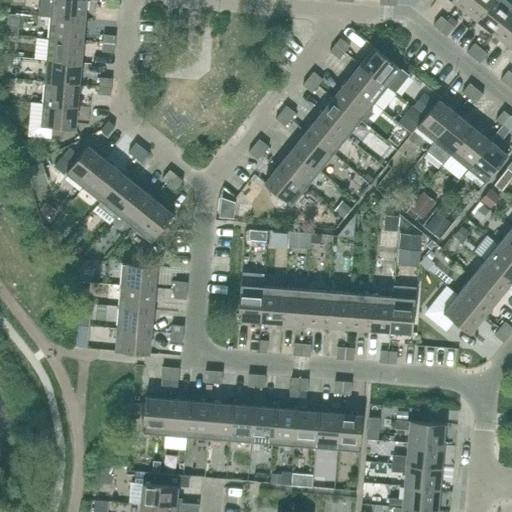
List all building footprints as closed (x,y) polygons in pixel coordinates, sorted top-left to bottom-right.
[(86,0),(51,0),(50,17),(85,20),(86,0)] [(118,9),(119,0),(117,0),(106,0),(106,8),(118,9)] [(477,20),(492,0),(464,0),(460,6),(477,20)] [(492,0),(477,20),(493,33),(511,10),(511,3),(507,0),(492,0)] [(511,10),(493,33),(510,47),(511,44),(511,10)] [(440,31),(447,22),(441,16),(433,26),(440,31)] [(83,41),(85,20),(50,17),(48,38),(83,41)] [(446,37),(454,27),(447,22),(440,31),(446,37)] [(115,44),(116,35),(103,34),(103,43),(115,44)] [(81,63),(83,41),(48,38),(46,60),(81,63)] [(344,52),(350,46),(340,38),(335,45),(344,52)] [(114,53),(115,44),(103,43),(102,51),(114,53)] [(473,58),(481,48),(474,43),(467,53),(473,58)] [(339,59),(344,52),(335,45),(329,51),(339,59)] [(374,47),(360,64),(382,82),(387,86),(395,93),(409,75),(401,69),(400,67),(392,61),(374,47)] [(480,63),(488,54),(481,48),(473,58),(480,63)] [(79,84),(81,63),(46,60),(45,81),(79,84)] [(374,103),(387,86),(360,64),(346,81),(374,103)] [(507,85),(511,78),(511,73),(508,70),(500,80),(507,85)] [(318,86),(323,79),(313,72),(308,78),(318,86)] [(111,87),(112,78),(100,77),(99,86),(111,87)] [(312,93),(318,86),(308,78),(302,85),(312,93)] [(78,106),(79,84),(45,81),(43,103),(78,106)] [(360,120),(374,103),(346,81),(333,98),(360,120)] [(469,98),(476,89),(470,83),(462,93),(469,98)] [(111,96),(111,87),(99,86),(98,94),(111,96)] [(475,104),(483,94),(476,89),(469,98),(475,104)] [(347,137),(360,120),(333,98),(319,115),(347,137)] [(435,141),(457,113),(439,99),(417,126),(435,141)] [(76,128),(78,106),(43,103),(41,125),(52,126),(51,135),(64,136),(64,127),(76,128)] [(290,119),(296,113),(286,105),(281,112),(290,119)] [(502,125),(510,116),(503,110),(496,120),(502,125)] [(285,126),(290,119),(281,112),(275,118),(285,126)] [(451,154),(473,127),(457,113),(435,141),(451,154)] [(333,154),(347,137),(319,115),(306,132),(333,154)] [(509,131),(511,127),(511,117),(510,116),(502,125),(509,131)] [(107,136),(115,126),(108,120),(100,130),(107,136)] [(502,125),(496,133),(503,139),(509,131),(502,125)] [(468,168),(490,140),(473,127),(451,154),(468,168)] [(319,170),(333,154),(306,132),(292,149),(319,170)] [(263,153),(269,146),(259,139),(254,145),(263,153)] [(486,182),(508,155),(490,140),(468,168),(486,182)] [(135,158),(143,148),(136,143),(128,152),(135,158)] [(84,187),(106,159),(88,145),(66,172),(84,187)] [(258,160),(263,153),(254,145),(248,152),(258,160)] [(142,163),(149,153),(143,148),(135,158),(142,163)] [(306,187),(319,170),(292,149),(279,165),(306,187)] [(101,200),(122,173),(106,159),(84,187),(101,200)] [(292,205),(306,187),(279,165),(265,183),(292,205)] [(169,185),(176,175),(170,170),(162,179),(169,185)] [(93,210),(109,223),(117,214),(139,186),(122,173),(103,197),(101,200),(93,210)] [(175,190),(183,180),(176,175),(169,185),(175,190)] [(302,197),(309,204),(322,192),(315,185),(302,197)] [(134,227),(156,200),(139,186),(117,214),(134,227)] [(152,241),(174,214),(156,200),(134,227),(152,241)] [(511,254),(511,227),(498,243),(511,254)] [(289,232),(288,246),(310,247),(311,233),(289,232)] [(511,282),(511,281),(511,254),(498,243),(484,260),(511,282)] [(112,264),(113,252),(89,251),(88,263),(112,264)] [(498,299),(511,282),(484,260),(471,277),(498,299)] [(157,266),(134,264),(122,263),(120,285),(155,288),(157,266)] [(484,316),(498,299),(471,277),(457,294),(484,316)] [(187,291),(188,282),(175,281),(175,290),(187,291)] [(261,321),(263,286),(241,284),(238,319),(261,321)] [(153,310),(155,288),(120,285),(118,307),(153,310)] [(282,322),(285,288),(263,286),(261,321),(282,322)] [(304,324),(307,289),(285,288),(282,322),(304,324)] [(325,326),(328,291),(307,289),(304,324),(325,326)] [(186,299),(187,291),(175,290),(174,298),(186,299)] [(347,328),(350,293),(328,291),(325,326),(347,328)] [(368,329),(371,295),(350,293),(347,328),(368,329)] [(470,333),(484,316),(457,294),(443,311),(470,333)] [(390,331),(393,296),(371,295),(368,329),(390,331)] [(413,333),(415,298),(393,296),(390,331),(413,333)] [(151,331),(153,310),(118,307),(117,328),(151,331)] [(509,336),(511,332),(511,327),(505,321),(499,328),(509,336)] [(183,334),(184,325),(172,324),(171,333),(183,334)] [(150,353),(151,331),(117,328),(115,351),(150,353)] [(504,343),(509,336),(499,328),(494,335),(504,343)] [(182,343),(183,334),(171,333),(170,341),(182,343)] [(258,352),(259,340),(251,339),(250,352),(258,352)] [(267,353),(268,341),(259,340),(258,352),(267,353)] [(301,356),(302,344),(294,343),(293,355),(301,356)] [(310,357),(311,344),(302,344),(301,356),(310,357)] [(344,360),(345,347),(337,347),(336,359),(344,360)] [(353,360),(354,348),(345,347),(344,360),(353,360)] [(388,363),(388,351),(380,350),(379,363),(388,363)] [(396,364),(397,352),(388,351),(388,363),(396,364)] [(170,379),(171,367),(162,366),(161,379),(170,379)] [(179,380),(180,368),(171,367),(170,379),(179,380)] [(213,383),(214,371),(205,370),(204,382),(213,383)] [(221,384),(222,371),(214,371),(213,383),(221,384)] [(256,387),(257,374),(248,374),(247,386),(256,387)] [(264,387),(265,375),(257,374),(256,387),(264,387)] [(300,378),(296,378),(291,377),(290,390),(299,390),(300,378)] [(308,379),(304,378),(300,378),(299,390),(307,391),(308,379)] [(343,382),(339,381),(335,381),(334,393),(342,394),(343,382)] [(352,382),(348,382),(343,382),(342,394),(351,395),(352,382)] [(165,434),(168,399),(146,397),(143,432),(165,434)] [(187,435),(190,401),(168,399),(165,434),(187,435)] [(208,437),(211,403),(190,401),(187,435),(208,437)] [(230,439),(233,404),(211,403),(208,437),(230,439)] [(251,441),(254,406),(233,404),(230,439),(251,441)] [(273,443),(276,408),(254,406),(251,441),(273,443)] [(294,445),(297,410),(276,408),(273,443),(294,445)] [(316,446),(319,412),(297,410),(294,445),(316,446)] [(337,448),(340,413),(319,412),(316,446),(337,448)] [(360,450),(363,415),(340,413),(337,448),(360,450)] [(445,424),(410,421),(396,420),(395,428),(409,430),(408,443),(443,446),(445,424)] [(441,467),(443,446),(408,443),(407,456),(393,455),(392,463),(441,467)] [(158,473),(158,465),(131,463),(131,471),(136,471),(158,473)] [(439,489),(441,467),(392,463),(391,472),(406,473),(405,486),(439,489)] [(109,486),(111,469),(100,468),(98,485),(109,486)] [(162,473),(158,473),(136,471),(135,482),(143,483),(141,504),(176,507),(177,502),(178,486),(166,485),(167,474),(162,473)] [(438,510),(439,489),(405,486),(403,499),(389,498),(388,506),(438,510)] [(184,511),(186,511),(188,503),(177,502),(176,507),(141,504),(140,511),(175,511),(176,511),(184,511)] [(198,511),(199,504),(188,503),(186,511),(198,511)]
